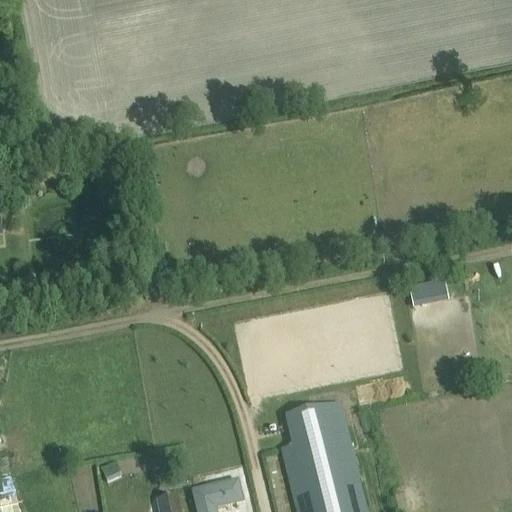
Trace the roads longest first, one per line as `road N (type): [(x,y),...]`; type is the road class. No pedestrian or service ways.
road 1 (track): [(155,317),(511,246)]
road 2 (track): [(155,317),(198,339),(228,377),(267,511)]
